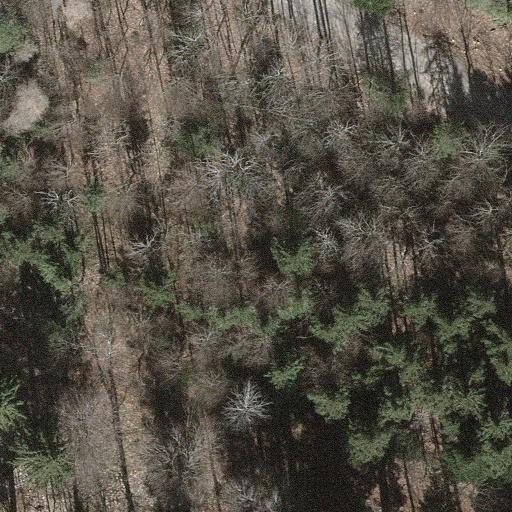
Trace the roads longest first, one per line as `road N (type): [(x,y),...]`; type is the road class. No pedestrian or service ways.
road 1 (track): [(499,511),(144,382),(0,300)]
road 2 (track): [(310,0),(511,122)]
